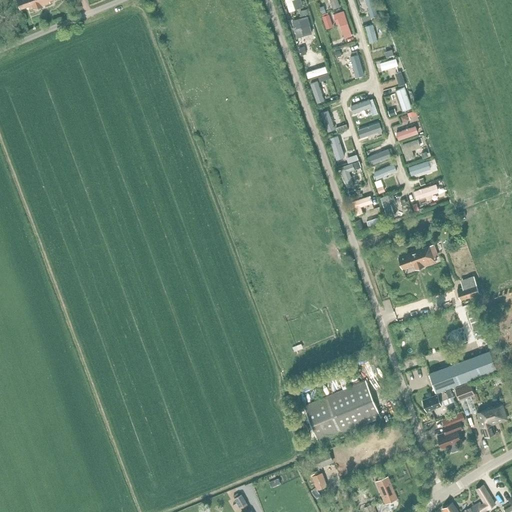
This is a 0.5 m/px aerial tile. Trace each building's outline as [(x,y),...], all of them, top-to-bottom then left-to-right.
[(48,1),(51,0),(15,0),(19,9),(31,5),(32,9),(49,3),(48,1)] [(279,0),(282,11),(290,9),(287,0),(279,0)] [(352,35),(344,11),(334,15),(337,24),(340,23),(345,38),(352,35)] [(322,17),(326,28),(332,26),(328,15),(322,17)] [(293,21),(297,37),(305,35),(303,27),(310,25),(308,17),(293,21)] [(351,77),(359,75),(353,53),(345,55),(351,77)] [(370,63),(372,71),(395,65),(396,70),(398,69),(395,56),(370,63)] [(324,66),(322,59),(314,61),(317,69),(324,66)] [(313,103),(319,101),(313,80),(306,82),(313,103)] [(390,89),(397,109),(406,107),(400,86),(390,89)] [(351,106),(354,113),(369,107),(372,115),(378,113),(372,98),(351,106)] [(395,117),(399,122),(405,118),(401,112),(395,117)] [(334,115),(321,119),(324,131),(338,127),(334,115)] [(349,119),(351,126),(363,123),(361,116),(349,119)] [(394,138),(412,132),(410,124),(392,131),(394,138)] [(326,138),(328,145),(343,140),(341,133),(326,138)] [(422,138),(407,143),(408,149),(414,147),(415,151),(424,148),(423,144),(424,144),(422,138)] [(405,173),(425,170),(424,161),(404,163),(405,173)] [(353,163),(341,167),(348,187),(354,185),(350,171),(355,169),(353,163)] [(377,175),(392,172),(390,164),(367,169),(371,187),(379,185),(377,175)] [(387,193),(376,196),(381,211),(392,207),(387,193)] [(357,214),(362,212),(361,207),(373,202),(371,196),(353,202),(357,214)] [(430,246),(398,257),(402,269),(414,265),(415,270),(436,262),(435,260),(436,260),(436,258),(434,259),(430,246)] [(463,287),(457,289),(461,300),(479,294),(478,289),(477,285),(474,276),(460,281),(463,287)] [(450,387),(497,370),(490,351),(429,373),(437,395),(423,400),(427,411),(442,406),(440,401),(453,396),(450,387)] [(319,442),(380,417),(365,381),(304,406),(319,442)] [(469,383),(454,389),(459,402),(475,396),(469,383)] [(482,428),(485,437),(496,433),(493,425),(508,420),(503,403),(476,412),(481,428),(482,428)] [(458,431),(463,429),(459,421),(443,427),(445,432),(438,435),(443,448),(462,441),(458,431)] [(329,450),(314,457),(319,468),(334,462),(329,450)] [(312,476),(317,490),(328,486),(322,471),(319,473),(318,470),(311,472),(313,475),(312,476)] [(385,504),(398,499),(388,476),(375,481),(385,504)] [(485,511),(495,505),(483,485),(476,489),(484,502),(481,504),(480,503),(464,511),(459,511),(453,502),(443,508),(444,511),(485,511)] [(238,493),(233,495),(235,498),(234,498),(240,509),(248,505),(242,494),(239,495),(238,493)]
